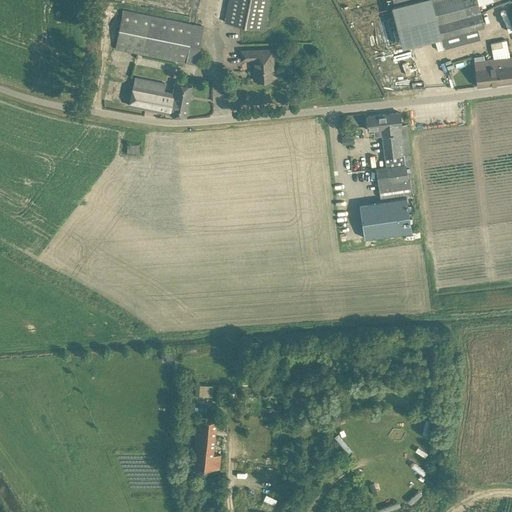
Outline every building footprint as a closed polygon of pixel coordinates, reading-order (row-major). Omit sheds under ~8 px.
[(228,0),(224,21),(264,29),(269,0),(228,0)] [(477,0),(393,0),(394,4),(408,0),(431,0),(441,36),(441,37),(477,28),(484,26),(477,0)] [(123,10),(115,48),(142,53),(196,64),(204,26),(150,15),(123,10)] [(491,42),(492,48),(503,46),(502,40),(491,42)] [(464,54),(485,50),(484,44),(462,49),(464,54)] [(256,66),(253,66),(254,79),(271,79),(271,69),(274,69),(273,49),(241,50),(241,59),(256,59),(256,66)] [(511,56),(493,59),(496,83),(511,80),(511,56)] [(493,59),(475,61),(477,85),(496,83),(493,59)] [(133,84),(129,104),(145,108),(157,110),(186,116),(188,106),(192,85),(175,81),(174,85),(173,92),(164,90),(166,83),(135,76),(133,84)] [(400,112),(366,116),(368,129),(377,128),(378,135),(382,135),(386,166),(376,168),(380,197),(412,192),(410,183),(414,182),(406,124),(402,124),(400,112)] [(412,230),(407,197),(359,204),(364,237),(412,230)] [(195,394),(212,394),(213,383),(195,382),(195,394)] [(215,418),(196,417),(192,467),(219,468),(220,454),(212,454),(215,418)]
